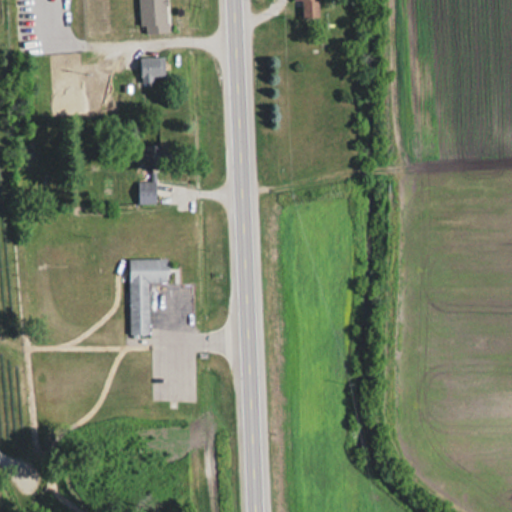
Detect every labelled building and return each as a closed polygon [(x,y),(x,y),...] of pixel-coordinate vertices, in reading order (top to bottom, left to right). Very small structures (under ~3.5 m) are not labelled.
[(165,0),(138,0),(139,33),(167,33),(165,0)] [(153,83),(153,76),(164,76),(164,57),(139,57),(139,83),(153,83)] [(103,60),(104,71),(119,70),(118,59),(103,60)] [(142,168),(152,168),(169,168),(169,144),(142,144),(142,168)] [(137,180),(137,202),(155,202),(155,180),(137,180)] [(128,257),(129,334),(148,334),(147,281),(166,280),(165,257),(128,257)]
